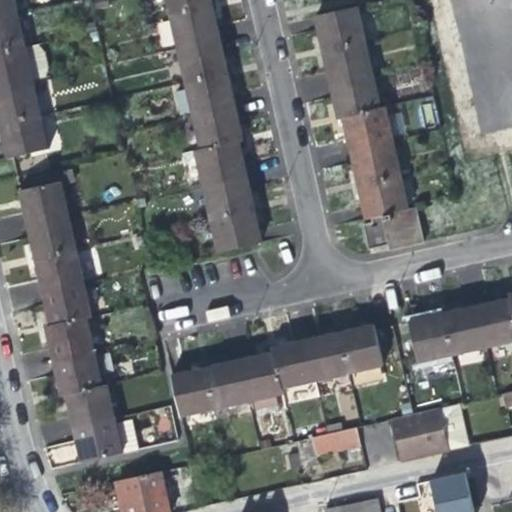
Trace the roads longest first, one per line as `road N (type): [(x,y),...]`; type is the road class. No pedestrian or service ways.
road 1 (residential): [(511,443),(206,511)]
road 2 (residential): [(256,0),(320,280)]
road 3 (residential): [(320,280),(511,237)]
road 4 (residential): [(157,314),(320,280)]
road 5 (residential): [(38,511),(0,394)]
